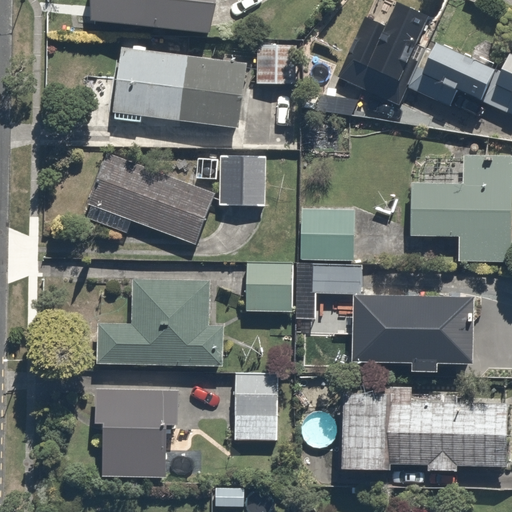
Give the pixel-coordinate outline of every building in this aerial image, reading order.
[(96,0),(93,30),(229,45),(233,0),(96,0)] [(337,81),(401,108),(408,92),(418,69),(439,21),(400,4),(388,30),(364,19),(337,81)] [(258,47),(257,89),(294,91),(296,48),(258,47)] [(422,69),(412,94),(455,111),(460,98),(511,117),(511,65),(508,75),(446,52),(438,75),(422,69)] [(253,73),(127,55),(118,120),(244,138),(253,73)] [(511,157),(467,157),(466,187),(415,186),(414,241),(465,243),(464,267),(511,268),(511,157)] [(221,205),(221,213),(263,217),(267,162),(226,158),(221,205)] [(101,163),(85,209),(205,251),(221,205),(101,163)] [(360,213),(306,211),(305,263),(312,263),(358,264),(360,213)] [(298,265),(249,263),(248,319),(296,320),(298,265)] [(363,302),(364,265),(358,264),(312,263),(310,300),(363,302)] [(134,329),(92,328),(91,365),(229,369),(230,331),(213,331),(213,291),(135,289),(134,329)] [(358,303),(358,371),(478,371),(478,303),(358,303)] [(329,324),(299,323),(297,368),(344,370),(345,342),(328,341),(329,324)] [(282,376),(242,375),(240,444),(280,446),(282,376)] [(108,433),(107,480),(174,481),(175,435),(184,435),(185,395),(99,394),(98,433),(108,433)] [(355,395),(350,477),(394,479),(394,471),(510,477),(511,430),(511,413),(397,408),(398,398),(355,395)]
